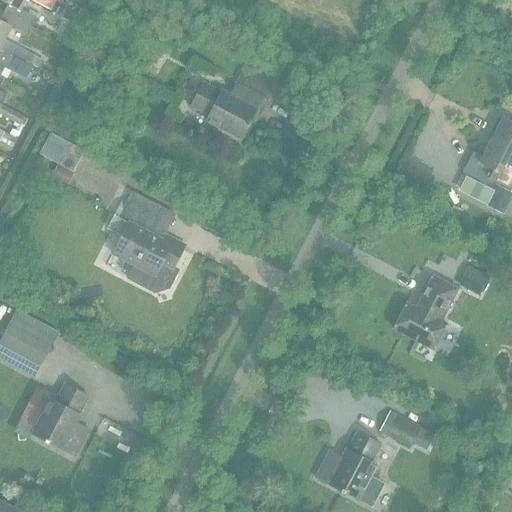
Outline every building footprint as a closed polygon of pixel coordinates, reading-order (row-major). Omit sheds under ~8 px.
[(56,2),(52,0),(0,0),(8,3),(18,9),(22,0),(28,0),(51,11),(54,5),(55,2),(56,2)] [(35,18),(18,9),(8,3),(0,18),(0,22),(9,27),(26,36),(35,18)] [(9,27),(0,22),(0,49),(24,62),(40,70),(45,62),(28,54),(28,53),(3,40),(9,27)] [(164,47),(155,42),(148,55),(156,59),(158,55),(160,55),(164,47)] [(24,62),(0,49),(0,62),(18,72),(24,62)] [(240,139),(248,123),(254,126),(281,75),(248,58),(229,95),(221,91),(220,92),(202,83),(190,106),(208,115),(205,121),(240,139)] [(296,91),(303,106),(313,101),(306,86),(296,91)] [(0,145),(11,151),(27,120),(24,118),(25,117),(1,105),(0,107),(0,116),(13,123),(12,126),(15,127),(14,130),(12,129),(9,134),(0,129),(0,145)] [(511,137),(511,134),(511,121),(502,117),(482,157),(473,152),(462,172),(486,185),(489,179),(508,188),(511,179),(511,137)] [(129,124),(128,128),(129,133),(133,135),(138,135),(142,132),(143,127),(141,123),(137,121),(133,121),(129,124)] [(447,171),(461,169),(458,142),(443,144),(447,171)] [(56,164),(50,175),(66,183),(72,172),(56,164)] [(177,270),(173,267),(182,250),(146,231),(159,206),(130,191),(117,216),(128,221),(111,254),(134,266),(128,278),(154,292),(168,287),(177,270)] [(492,191),(485,205),(502,214),(509,200),(492,191)] [(194,222),(215,233),(222,220),(201,209),(194,222)] [(468,268),(460,285),(479,295),(488,279),(468,268)] [(413,307),(400,332),(401,333),(417,341),(432,349),(445,324),(440,321),(457,288),(432,275),(415,308),(413,307)] [(3,333),(0,338),(0,359),(34,377),(45,355),(3,333)] [(89,371),(97,369),(92,350),(84,352),(89,371)] [(30,434),(74,457),(88,430),(75,423),(80,414),(78,413),(87,396),(64,384),(55,402),(49,399),(30,434)] [(390,412),(379,432),(409,448),(412,443),(420,429),(390,412)] [(314,477),(357,500),(376,465),(370,462),(379,445),(357,433),(348,450),(345,449),(341,457),(329,451),(314,477)]
